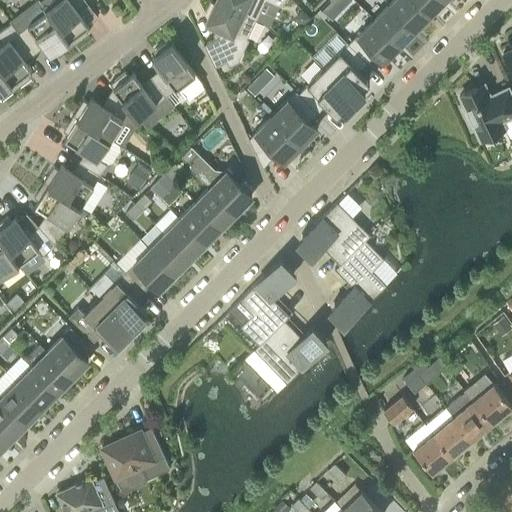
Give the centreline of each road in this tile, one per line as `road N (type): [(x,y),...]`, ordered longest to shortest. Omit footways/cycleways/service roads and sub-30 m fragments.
road 1 (residential): [(0,505),(500,0)]
road 2 (residential): [(0,136),(136,34),(154,5)]
